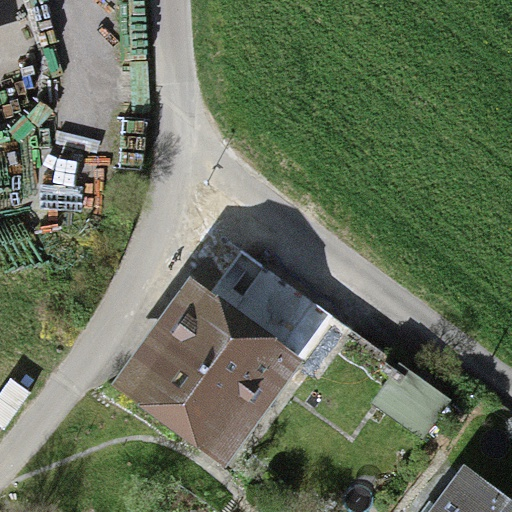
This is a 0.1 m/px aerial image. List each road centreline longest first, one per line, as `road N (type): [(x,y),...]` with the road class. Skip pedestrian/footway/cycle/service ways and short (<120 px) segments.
road 1 (residential): [(511,400),(155,148)]
road 2 (residential): [(0,499),(125,342),(153,221),(155,148)]
road 3 (residential): [(155,148),(156,0)]
